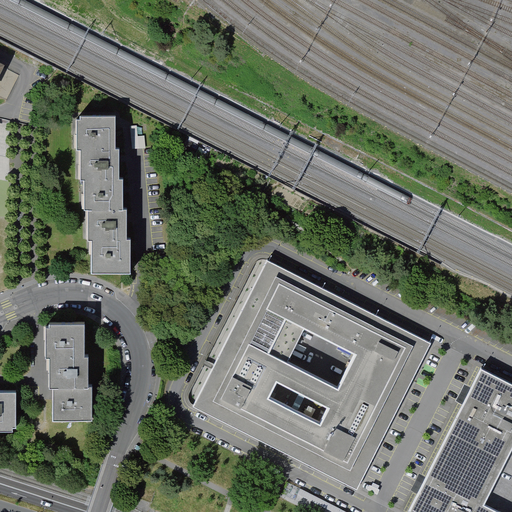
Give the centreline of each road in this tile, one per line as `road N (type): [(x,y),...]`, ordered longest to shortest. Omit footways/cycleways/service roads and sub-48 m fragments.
road 1 (residential): [(373,511),(187,417),(175,402),(245,249),(274,246),(463,340)]
road 2 (residential): [(0,314),(73,294),(97,300),(133,330),(142,364),(138,393),(99,511)]
road 3 (residential): [(378,511),(463,340)]
